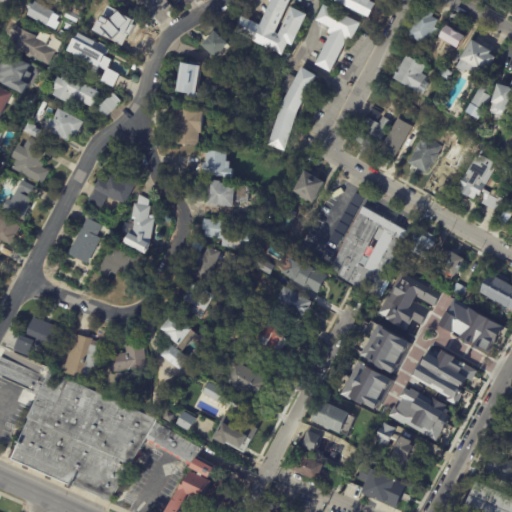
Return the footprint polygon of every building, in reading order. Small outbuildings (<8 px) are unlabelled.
[(310,15),(295,46),(290,44),(285,56),(236,32),(243,17),(262,26),(274,0),(292,0),(277,33),(281,35),(294,8),(310,15)] [(373,0),(373,1),(378,4),(371,17),(339,1),(339,0),(373,0)] [(84,6),(80,16),(70,11),(74,1),(84,6)] [(37,2),(57,13),(53,21),(52,20),(48,26),(29,16),(32,10),(29,9),(32,4),(35,5),(37,2)] [(362,25),(354,40),(351,38),(333,73),(318,65),(333,35),(330,33),(333,28),(318,21),(326,5),(363,24),(362,25)] [(430,11),(435,13),(433,18),(440,21),(436,28),(441,30),(436,39),(432,37),(428,44),(411,36),(425,8),(430,11)] [(69,11),(80,17),(77,24),(66,18),(69,11)] [(141,27),(136,36),(134,35),(127,48),(110,39),(114,30),(103,25),(110,11),(121,17),(122,14),(142,24),(141,27)] [(468,32),(469,33),(467,36),(468,37),(468,38),(472,41),(466,50),(462,48),(461,49),(455,45),(447,58),(443,55),(444,55),(436,50),(438,46),(443,37),(450,26),(451,26),(453,23),(468,32)] [(36,38),(48,45),(47,47),(57,52),(49,66),(34,57),(31,58),(28,57),(28,54),(24,52),(23,54),(8,46),(14,36),(12,34),(17,25),(37,37),(36,38)] [(231,46),(219,59),(204,46),(217,31),(232,45),(231,46)] [(107,46),(106,47),(110,49),(107,55),(108,55),(107,57),(113,60),(109,68),(121,75),(114,88),(101,81),(107,71),(101,67),(97,74),(75,63),(79,55),(70,51),(77,38),(78,39),(81,33),(100,43),(107,46)] [(481,43),(496,52),(494,54),(500,58),(492,72),(486,68),(481,77),(470,70),(468,73),(460,68),(477,40),(481,43)] [(31,65),(23,81),(29,84),(24,95),(0,82),(0,62),(7,67),(13,55),(31,65)] [(397,79),(409,57),(427,66),(423,74),(429,77),(426,83),(429,85),(424,95),(415,90),(416,89),(397,79)] [(199,63),(203,64),(203,67),(204,67),(203,71),(205,71),(200,95),(199,95),(199,96),(179,92),(184,63),(194,65),(195,62),(199,63)] [(440,74),(445,67),(450,71),(450,72),(446,78),(440,74)] [(318,79),(299,114),(286,152),(269,147),(283,106),(288,95),(280,90),(289,74),(297,79),(304,68),(319,77),(318,79)] [(94,108),(74,98),(70,104),(55,96),(57,91),(54,89),(60,78),(63,80),(66,73),(82,82),(82,83),(102,93),(94,108)] [(486,113),(473,106),(489,77),(498,82),(491,96),(494,98),(486,113)] [(511,113),(511,112),(509,118),(494,114),(497,103),(496,103),(501,84),(511,87),(511,113)] [(0,87),(14,95),(0,121),(0,87)] [(122,104),(107,119),(98,109),(115,94),(123,103),(122,104)] [(45,112),(40,122),(36,119),(45,103),(48,104),(45,112)] [(81,131),(78,136),(74,134),(70,142),(47,130),(53,119),(55,120),(60,109),(85,123),(81,131)] [(384,115),(383,117),(392,122),(381,144),(376,141),(371,149),(356,141),(368,119),(367,118),(372,109),(384,115)] [(177,128),(178,110),(205,112),(203,134),(201,134),(200,147),(175,145),(176,134),(175,133),(175,130),(176,130),(177,128)] [(413,127),(397,157),(392,154),(390,157),(380,152),(399,119),(413,127)] [(42,132),(38,139),(25,132),(29,124),(31,125),(31,124),(38,128),(37,129),(42,132)] [(27,137),(41,144),(36,155),(44,159),(41,166),(50,170),(43,183),(12,168),(27,137)] [(428,174),(410,164),(416,153),(415,152),(420,143),(421,144),(425,137),(443,147),(428,174)] [(494,173),(485,190),(489,193),(491,190),(505,198),(497,212),(459,191),(482,150),(500,159),(494,169),(496,170),(494,173)] [(206,176),(206,174),(203,174),(204,164),(207,164),(208,152),(229,153),(228,162),(232,163),(231,169),(235,170),(234,179),(225,178),(225,177),(206,176)] [(443,162),(461,173),(457,181),(454,180),(450,188),(442,183),(441,187),(431,181),(442,162),(443,162)] [(323,181),(327,184),(315,204),(309,201),(308,203),(298,198),(299,195),(295,193),(307,172),(313,175),(314,173),(322,177),(320,180),(323,181)] [(129,198),(127,196),(122,204),(109,197),(102,208),(89,201),(101,180),(108,184),(112,176),(119,179),(120,177),(127,180),(129,177),(138,182),(129,198)] [(34,188),(29,198),(32,200),(28,206),(31,207),(24,220),(3,209),(8,200),(11,201),(22,181),(34,188)] [(251,195),(250,204),(235,202),(235,208),(219,206),(219,207),(212,207),(212,205),(208,205),(210,183),(215,183),(215,182),(222,182),(222,184),(238,186),(238,187),(251,189),(251,195)] [(142,196),(151,200),(150,206),(152,206),(150,218),(156,219),(152,243),(153,243),(147,254),(125,242),(131,232),(134,233),(136,219),(133,219),(135,204),(138,204),(140,195),(142,196)] [(406,229),(413,233),(376,298),(328,271),(365,206),(406,229)] [(297,214),(286,234),(275,227),(286,208),(297,214)] [(511,212),(511,214),(506,226),(498,222),(506,208),(511,212)] [(0,215),(21,227),(10,246),(2,242),(0,245),(0,215)] [(91,219),(103,225),(98,236),(102,238),(89,263),(71,254),(89,218),(91,219)] [(223,245),(224,239),(206,237),(207,230),(204,230),(205,219),(232,222),(232,229),(253,232),(251,249),(223,246),(223,245)] [(428,232),(436,237),(434,240),(438,242),(428,260),(413,251),(416,247),(410,244),(416,233),(422,236),(423,234),(424,234),(426,231),(428,232)] [(203,252),(203,251),(207,253),(210,247),(223,252),(211,282),(193,274),(203,252)] [(121,275),(113,272),(111,277),(100,271),(110,253),(112,255),(116,248),(128,254),(127,255),(131,257),(133,254),(138,257),(128,276),(122,272),(121,275)] [(456,250),(461,253),(460,255),(467,259),(457,276),(442,268),(444,263),(439,261),(446,249),(451,252),(452,250),(453,251),(454,249),(456,250)] [(274,266),(276,267),(271,275),(253,266),(257,257),(274,266)] [(324,285),(320,294),(292,278),(293,277),(290,275),(289,277),(285,275),(286,273),(285,272),(287,269),(286,268),(289,264),(290,264),(294,257),(305,263),(305,262),(330,276),(324,285)] [(434,307),(442,292),(405,274),(398,287),(391,283),(376,315),(406,330),(411,320),(421,325),(429,310),(414,302),(416,298),(434,307)] [(504,276),(511,280),(509,283),(511,284),(511,308),(508,306),(507,308),(503,306),(504,304),(497,300),(496,302),(490,298),(491,297),(483,293),(493,274),(500,277),(501,274),(504,276)] [(250,294),(247,300),(236,294),(244,279),(255,285),(250,294)] [(217,296),(208,311),(209,312),(205,319),(193,312),(194,311),(182,304),(190,290),(187,288),(192,281),(217,296)] [(216,282),(223,286),(219,294),(212,289),(216,282)] [(468,289),(464,298),(453,292),(457,283),(468,289)] [(284,287),(285,288),(286,287),(315,302),(306,319),(273,302),(280,289),(278,288),(280,285),(284,287)] [(465,300),(471,290),(470,289),(473,285),(479,288),(477,292),(478,293),(471,304),(465,300)] [(503,326),(453,300),(439,326),(489,352),(503,326)] [(236,317),(232,324),(221,318),(228,306),(239,312),(236,317)] [(196,329),(180,349),(191,358),(184,371),(164,355),(173,344),(176,346),(178,344),(173,340),(174,338),(168,333),(169,332),(165,329),(176,314),(196,329)] [(291,342),(280,360),(252,345),(255,340),(254,339),(267,316),(294,331),(290,339),(291,340),(291,342)] [(46,322),(62,329),(53,351),(36,344),(31,356),(15,350),(21,334),(27,337),(35,318),(46,322)] [(396,374),(411,341),(375,325),(361,358),(396,374)] [(77,335),(94,339),(94,341),(107,344),(98,379),(85,376),(85,378),(66,373),(76,334),(77,335)] [(118,372),(116,373),(113,356),(128,353),(127,346),(136,345),(136,343),(145,342),(149,374),(139,375),(138,369),(118,372)] [(204,361),(211,347),(223,354),(216,368),(204,361)] [(427,353),(413,379),(456,403),(468,380),(471,382),(477,370),(442,351),(438,358),(427,353)] [(0,356),(45,376),(39,392),(0,374),(0,356)] [(267,388),(260,399),(243,389),(242,391),(234,387),(235,386),(225,380),(236,361),(271,380),(267,388)] [(378,411),(392,378),(356,362),(342,394),(378,411)] [(47,371),(156,420),(131,462),(28,417),(39,392),(45,376),(47,371)] [(120,388),(119,375),(135,372),(137,387),(121,389),(120,388)] [(230,394),(208,383),(203,393),(224,404),(230,394)] [(436,440),(452,409),(404,386),(389,417),(436,440)] [(158,394),(164,394),(164,407),(155,407),(155,394),(158,394)] [(351,416),(343,434),(313,421),(318,409),(323,411),(326,403),(352,414),(351,416)] [(249,449),(247,454),(231,446),(231,447),(218,440),(227,424),(248,435),(249,433),(225,420),(229,413),(233,415),(237,407),(247,412),(242,420),(261,431),(255,442),(254,441),(249,449)] [(195,420),(188,433),(178,427),(185,414),(195,420)] [(28,417),(12,457),(108,500),(131,462),(28,417)] [(394,428),(396,429),(394,434),(395,435),(391,442),(390,442),(388,446),(376,441),(384,423),(394,428)] [(334,442),(336,442),(330,457),(302,446),(308,431),(334,442)] [(511,454),(501,449),(504,444),(501,442),(504,435),(507,436),(510,432),(511,432),(511,454)] [(421,448),(419,452),(423,454),(419,462),(412,465),(406,462),(405,463),(404,463),(402,466),(392,460),(403,437),(422,446),(421,448)] [(302,456),(325,465),(319,481),(292,470),(298,454),(302,456)] [(511,462),(511,484),(486,473),(489,465),(491,465),(492,461),(491,460),(494,454),(511,462)] [(168,511),(180,511),(189,495),(202,501),(212,481),(189,470),(168,511)] [(409,486),(399,509),(365,494),(367,492),(365,491),(370,478),(372,479),(376,471),(385,475),(384,475),(409,486)] [(229,504),(226,503),(224,507),(223,506),(220,511),(215,511),(209,509),(216,496),(213,494),(217,487),(219,488),(222,482),(224,483),(227,476),(229,477),(232,472),(242,478),(235,491),(229,504)] [(347,475),(340,490),(329,485),(334,474),(341,477),(343,473),(347,475)] [(491,477),(508,484),(506,490),(489,482),(491,477)] [(511,511),(484,511),(469,505),(479,482),(511,496),(511,511)]
